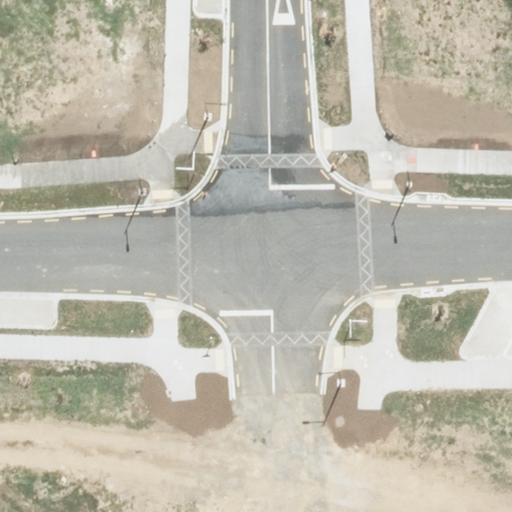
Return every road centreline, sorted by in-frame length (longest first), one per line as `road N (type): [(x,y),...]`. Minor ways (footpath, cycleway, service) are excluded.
road 1 (residential): [(273,248),(0,257)]
road 2 (unknown): [(270,511),(273,248)]
road 3 (residential): [(273,248),(268,0)]
road 4 (residential): [(511,240),(273,248)]
